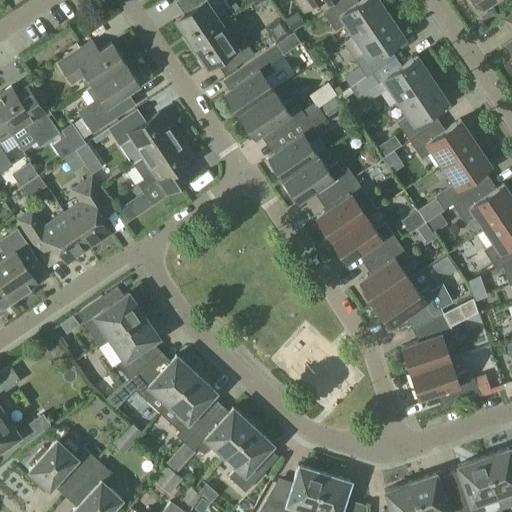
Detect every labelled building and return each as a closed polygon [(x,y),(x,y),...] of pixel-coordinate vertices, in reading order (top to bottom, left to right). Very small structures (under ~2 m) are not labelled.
[(223,8),(215,14),(205,0),(174,0),(183,13),(175,18),(184,32),(180,34),(187,44),(228,16),(223,8)] [(262,0),(243,0),(246,9),(263,4),(262,0)] [(293,0),(301,11),(308,6),(312,12),(330,0),(293,0)] [(353,36),(388,12),(379,0),(357,0),(353,3),(350,0),(336,0),(322,10),(334,29),(344,22),(353,36)] [(388,12),(353,36),(343,43),(357,64),(341,75),(348,86),(390,58),(383,48),(403,35),(388,12)] [(228,16),(187,44),(193,53),(197,51),(206,65),(214,59),(223,72),(253,52),(244,39),(236,44),(225,29),(233,23),(228,16)] [(92,83),(124,62),(110,41),(88,56),(80,44),(57,60),(71,81),(85,72),(92,83)] [(239,113),(273,90),(264,76),(274,69),(268,62),(281,53),(274,43),(237,68),(243,78),(223,91),(239,113)] [(396,100),(431,76),(416,54),(396,67),(390,58),(348,86),(356,98),(364,92),(368,99),(387,86),(396,100)] [(93,100),(77,110),(92,131),(100,125),(123,109),(116,98),(138,82),(124,62),(92,83),(85,88),(93,100)] [(408,139),(433,122),(427,112),(446,99),(431,76),(396,100),(406,114),(396,120),(408,139)] [(10,86),(0,92),(0,116),(10,132),(24,122),(39,144),(58,131),(36,99),(25,107),(10,86)] [(280,132),(305,115),(292,97),(282,104),(273,90),(239,113),(254,136),(274,123),(280,132)] [(137,117),(151,107),(144,96),(129,106),(137,117)] [(282,177),(317,154),(307,140),(317,133),(312,126),(324,117),(317,106),(305,115),(280,132),(287,141),(267,155),(282,177)] [(130,111),(107,126),(119,144),(131,136),(144,155),(173,135),(168,126),(169,121),(161,109),(139,124),(130,111)] [(0,147),(0,138),(10,132),(0,116),(0,169),(10,163),(0,147)] [(440,164),(474,140),(459,118),(439,131),(433,122),(408,139),(420,157),(430,150),(440,164)] [(49,140),(57,152),(67,146),(59,133),(49,140)] [(144,155),(133,162),(143,177),(137,181),(151,203),(179,184),(170,171),(192,156),(184,144),(179,143),(173,135),(144,155)] [(455,200),(476,186),(470,176),(490,163),(474,140),(440,164),(450,180),(431,192),(442,209),(451,202),(455,200)] [(391,171),(402,163),(392,149),(381,156),(391,171)] [(328,192),(353,176),(346,166),(341,169),(336,161),(326,168),(317,154),(282,177),(297,200),(317,186),(324,196),(328,193),(328,192)] [(63,211),(88,247),(110,232),(107,228),(106,228),(98,216),(100,214),(97,209),(109,201),(92,174),(71,188),(80,200),(63,211)] [(335,202),(315,215),(321,225),(318,227),(326,241),(365,215),(375,208),(365,194),(353,176),(328,192),(328,193),(335,202)] [(483,228),(511,208),(511,196),(502,182),(483,195),(476,186),(455,200),(451,202),(464,221),(473,214),(483,228)] [(88,247),(63,211),(43,225),(31,207),(16,218),(38,250),(52,241),(64,257),(63,258),(65,262),(88,247)] [(511,257),(511,208),(483,228),(492,242),(482,248),(495,267),(502,264),(501,263),(511,257)] [(372,256),(396,240),(384,221),(374,228),(365,215),(326,241),(335,254),(339,251),(346,260),(365,247),(372,256)] [(0,258),(0,274),(14,295),(36,281),(21,259),(32,251),(16,227),(0,238),(0,247),(5,255),(0,258)] [(370,304),(408,278),(399,264),(408,258),(396,240),(372,256),(378,266),(358,279),(365,289),(361,291),(370,304)] [(511,257),(501,263),(502,264),(508,283),(511,282),(511,257)] [(0,304),(14,295),(0,274),(0,304)] [(416,325),(442,311),(440,307),(450,301),(440,282),(429,288),(427,285),(417,292),(408,278),(370,304),(378,318),(382,315),(389,324),(409,311),(416,325)] [(98,343),(108,336),(142,313),(127,290),(107,304),(101,294),(76,311),(89,329),(98,343)] [(423,338),(400,346),(409,371),(448,358),(443,342),(454,338),(451,328),(449,325),(466,316),(459,303),(442,312),(442,311),(416,325),(423,338)] [(128,378),(149,360),(138,349),(158,335),(142,313),(108,336),(123,359),(117,363),(128,378)] [(43,343),(52,356),(62,350),(53,336),(43,343)] [(128,378),(125,380),(146,400),(159,411),(167,402),(195,372),(175,353),(159,371),(149,360),(128,378)] [(448,358),(409,371),(418,397),(440,389),(445,404),(478,393),(473,377),(468,378),(465,370),(454,374),(448,358)] [(9,364),(0,369),(0,392),(19,379),(9,364)] [(184,441),(207,415),(199,408),(215,390),(195,372),(167,402),(179,414),(171,423),(178,429),(175,433),(184,441)] [(129,406),(122,420),(138,429),(145,415),(129,406)] [(223,455),(252,424),(232,406),(216,423),(207,415),(184,441),(192,449),(196,445),(203,452),(211,444),(223,455)] [(0,446),(18,434),(0,407),(0,446)] [(252,424),(223,455),(236,466),(228,475),(244,490),(264,468),(256,460),(272,443),(252,424)] [(33,455),(36,459),(27,468),(48,487),(64,470),(76,480),(96,458),(84,447),(76,456),(56,438),(46,448),(43,445),(33,455)] [(511,459),(508,447),(482,455),(495,495),(499,508),(511,503),(511,459)] [(479,500),(495,495),(482,455),(456,464),(464,487),(453,490),(460,511),(482,511),(483,511),(479,500)] [(106,511),(120,497),(108,485),(116,476),(99,461),(79,483),(88,491),(72,509),(75,511),(106,511)] [(311,511),(323,471),(297,463),(290,486),(275,481),(256,511),(292,511),(295,506),(311,511)] [(167,469),(154,485),(163,492),(176,477),(167,469)] [(342,502),(349,480),(323,471),(311,511),(313,511),(352,511),(355,506),(342,502)] [(460,511),(453,490),(442,494),(435,472),(409,480),(419,511),(460,511)] [(419,511),(409,480),(383,489),(391,511),(389,511),(419,511)] [(138,511),(137,511),(186,511),(169,500),(159,511),(138,511)]
